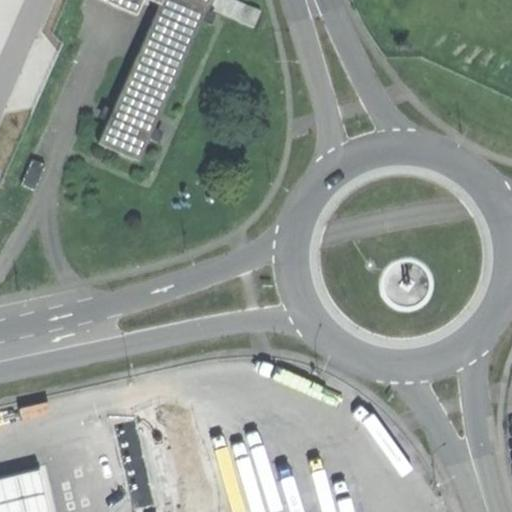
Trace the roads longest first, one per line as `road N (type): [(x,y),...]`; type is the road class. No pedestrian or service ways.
road 1 (tertiary): [(302,231),(77,335)]
road 2 (tertiary): [(77,335),(254,315),(315,318)]
road 3 (residential): [(425,156),(373,102),(316,0)]
road 4 (residential): [(301,0),(335,176)]
road 5 (unclassified): [(402,365),(477,472)]
road 6 (unclassified): [(477,472),(469,342)]
